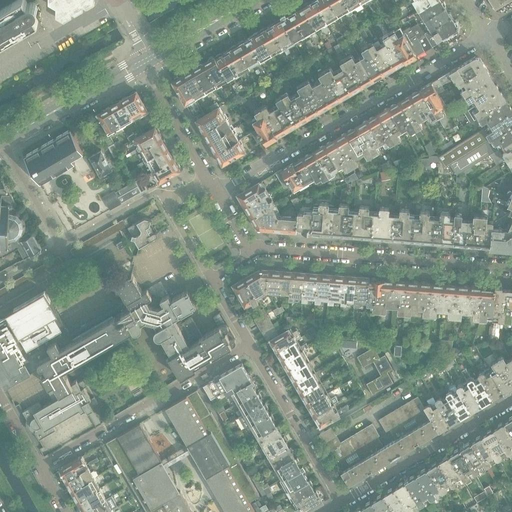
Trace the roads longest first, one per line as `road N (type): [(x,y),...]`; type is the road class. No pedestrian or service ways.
road 1 (residential): [(490,35),(219,194)]
road 2 (residential): [(248,247),(511,267)]
road 3 (residential): [(40,465),(249,344)]
road 4 (residential): [(341,504),(511,401)]
road 5 (residential): [(341,504),(249,344)]
road 6 (tertiary): [(0,144),(153,59)]
road 7 (residential): [(209,182),(152,83),(153,59)]
